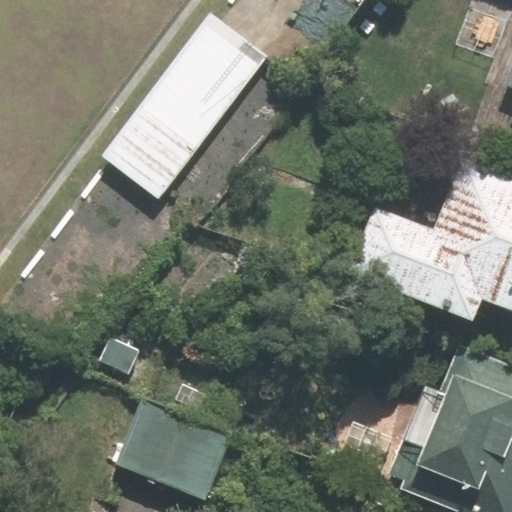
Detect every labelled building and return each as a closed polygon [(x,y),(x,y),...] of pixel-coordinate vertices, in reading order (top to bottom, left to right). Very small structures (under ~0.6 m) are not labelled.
[(118,166),(175,210),(284,67),(226,23),(118,166)] [(511,165),(476,153),(451,226),(384,203),(362,269),(496,314),(503,292),(511,294),(511,165)] [(413,486),(481,511),(511,511),(511,357),(470,341),(454,383),(439,377),(402,470),(417,476),(413,486)] [(156,383),(125,461),(218,497),(249,420),(156,383)] [(397,481),(415,431),(362,413),(344,462),(397,481)]
